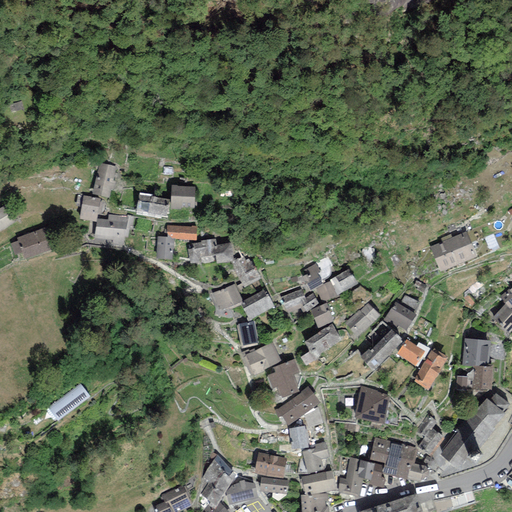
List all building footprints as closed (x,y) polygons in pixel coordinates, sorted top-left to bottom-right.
[(113,181),(115,167),(98,164),(92,194),(109,198),(111,190),(114,190),(116,181),(113,181)] [(172,186),(171,207),(171,208),(181,209),(181,207),(194,208),(195,187),(172,186)] [(167,216),(169,200),(153,196),(153,194),(139,193),(136,211),(167,216)] [(99,198),(83,195),(79,219),(96,222),(96,218),(99,198)] [(5,205),(0,208),(0,231),(15,223),(5,205)] [(128,217),(108,215),(108,220),(96,218),(96,222),(93,238),(112,240),(112,243),(122,245),(128,217)] [(167,225),(166,238),(174,238),(196,240),(197,227),(167,225)] [(46,227),(17,237),(18,240),(22,252),(25,259),(53,249),(46,227)] [(442,241),(430,246),(441,272),(477,257),(467,231),(452,237),(450,234),(440,238),(442,241)] [(172,260),(174,238),(166,238),(157,237),(156,259),(172,260)] [(201,243),(193,244),(193,248),(187,249),(190,264),(201,263),(201,258),(215,255),(216,263),(234,261),(231,243),(217,245),(216,239),(200,241),(201,243)] [(22,252),(18,240),(10,243),(14,255),(22,252)] [(244,257),(231,263),(244,288),(262,279),(252,261),(247,263),(244,257)] [(316,264),(304,270),(306,274),(302,276),(309,291),(316,288),(323,284),(317,273),(320,272),(316,264)] [(348,269),(329,280),(330,281),(337,295),(338,294),(357,284),(348,269)] [(427,286),(416,280),(413,287),(424,292),(427,286)] [(330,281),(323,284),(316,288),(322,303),(339,296),(338,294),(337,295),(330,281)] [(235,284),(213,293),(221,311),(240,303),(243,302),(243,301),(235,284)] [(511,286),(500,296),(506,303),(511,309),(511,286)] [(264,290),(243,301),(243,302),(240,303),(250,320),(274,306),(264,290)] [(301,290),(282,297),(285,304),(281,305),(284,314),(300,308),(303,313),(305,311),(306,312),(318,303),(313,293),(304,299),(301,290)] [(399,304),(395,301),(385,318),(406,331),(416,314),(414,313),(420,303),(405,295),(399,304)] [(326,303),(310,310),(318,328),(334,322),(326,303)] [(359,310),(345,322),(358,337),(372,324),(380,315),(368,303),(360,311),(359,310)] [(511,309),(506,303),(491,318),(510,333),(511,330),(511,309)] [(256,344),(252,323),(236,326),(240,347),(256,344)] [(332,324),(304,342),(310,351),(300,357),(306,365),(318,359),(320,353),(342,339),(332,324)] [(373,371),(403,340),(391,329),(370,350),(368,348),(360,356),(362,359),(373,371)] [(491,341),(464,338),(461,365),(474,366),(489,367),(489,364),(491,341)] [(425,352),(407,340),(396,354),(415,367),(425,352)] [(273,343),(245,355),(254,375),(282,363),(273,343)] [(431,350),(415,378),(416,379),(414,382),(428,391),(430,387),(447,360),(448,358),(434,349),(433,351),(431,350)] [(273,368),(275,373),(267,376),(272,389),(276,388),(279,396),(281,396),(282,398),(299,392),(293,376),(300,373),(294,359),(273,368)] [(489,367),(474,366),(473,390),(492,390),(494,364),(489,364),(489,367)] [(467,376),(456,376),(456,390),(466,390),(467,376)] [(277,410),(288,425),(304,414),(312,408),(320,402),(309,387),(308,386),(301,391),(302,392),(277,410)] [(377,390),(360,386),(353,417),(383,424),(389,395),(377,392),(377,390)] [(80,387),(44,412),(54,425),(90,401),(89,399),(80,387)] [(459,431),(440,455),(460,469),(468,458),(476,464),(484,455),(477,450),(496,430),(494,428),(505,414),(503,412),(509,404),(496,393),(490,401),(487,398),(459,431)] [(318,407),(312,408),(304,414),(308,427),(322,423),(318,407)] [(427,415),(415,431),(424,437),(417,447),(428,455),(442,437),(431,429),(436,422),(427,415)] [(289,428),(292,449),(308,447),(307,443),(309,443),(307,429),(305,429),(305,426),(289,428)] [(416,448),(374,438),(368,462),(374,463),(383,466),(381,474),(406,480),(407,479),(419,482),(423,466),(413,463),(416,448)] [(329,456),(325,441),(315,444),(316,448),(302,451),(308,473),(324,469),(321,459),(329,456)] [(287,459),(258,452),(254,473),(282,478),(287,459)] [(236,476),(217,455),(202,478),(208,484),(201,495),(210,503),(215,507),(219,501),(236,476)] [(359,459),(349,458),(345,479),(339,478),(338,493),(358,497),(362,478),(357,477),(358,475),(356,474),(359,459)] [(368,462),(359,459),(356,474),(358,475),(357,477),(362,478),(369,480),(374,463),(368,462)] [(383,466),(374,463),(369,480),(368,485),(382,488),(385,479),(380,478),(381,474),(383,466)] [(305,495),(336,489),(331,471),(301,477),(305,495)] [(289,480),(261,477),(259,491),(287,495),(289,480)] [(231,486),(226,493),(228,505),(257,498),(255,484),(246,483),(244,480),(239,481),(239,483),(231,486)] [(183,485),(162,495),(165,502),(156,506),(158,511),(156,511),(179,511),(193,506),(183,485)] [(329,511),(328,493),(300,496),(301,511),(329,511)] [(421,511),(416,494),(357,511),(421,511)] [(228,511),(219,501),(215,507),(210,503),(204,510),(205,511),(228,511)]
